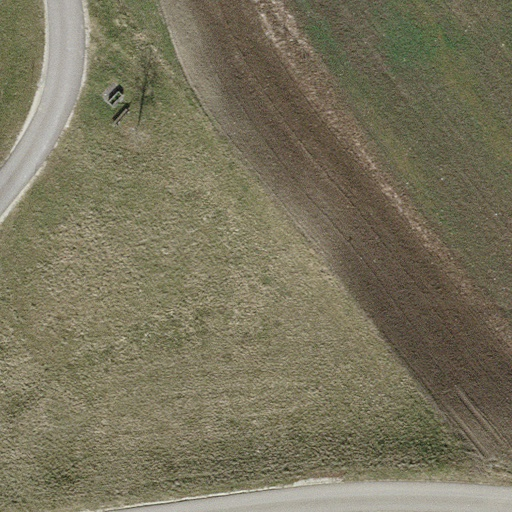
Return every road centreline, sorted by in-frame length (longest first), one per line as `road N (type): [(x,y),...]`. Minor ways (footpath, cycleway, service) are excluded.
road 1 (unclassified): [(217,511),(380,496),(511,502)]
road 2 (unclassified): [(65,0),(79,67),(0,213)]
